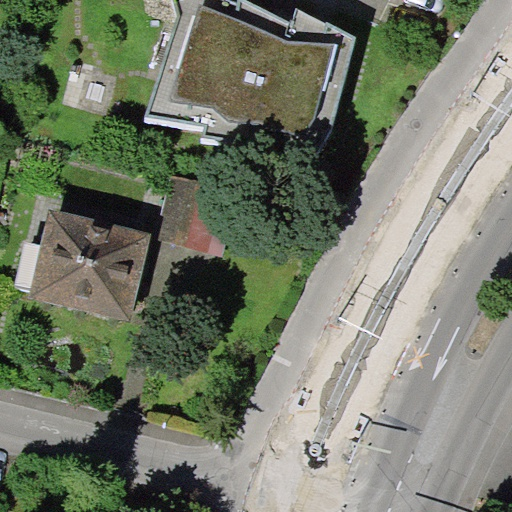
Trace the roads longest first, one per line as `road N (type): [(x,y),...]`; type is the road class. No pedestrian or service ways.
road 1 (residential): [(507,0),(387,177),(252,477)]
road 2 (primary): [(377,511),(511,255)]
road 3 (residential): [(252,477),(0,419)]
